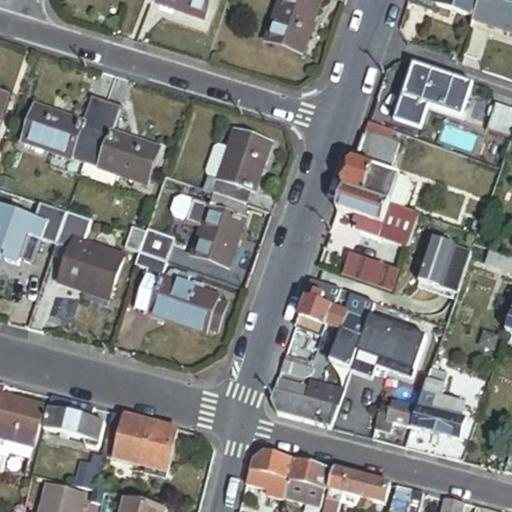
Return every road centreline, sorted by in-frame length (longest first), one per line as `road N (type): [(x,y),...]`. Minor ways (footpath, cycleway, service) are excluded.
road 1 (residential): [(0,21),(334,124)]
road 2 (residential): [(244,430),(247,396),(334,124)]
road 3 (residential): [(244,430),(511,499)]
road 4 (residential): [(0,367),(244,430)]
road 5 (residential): [(334,124),(381,0)]
